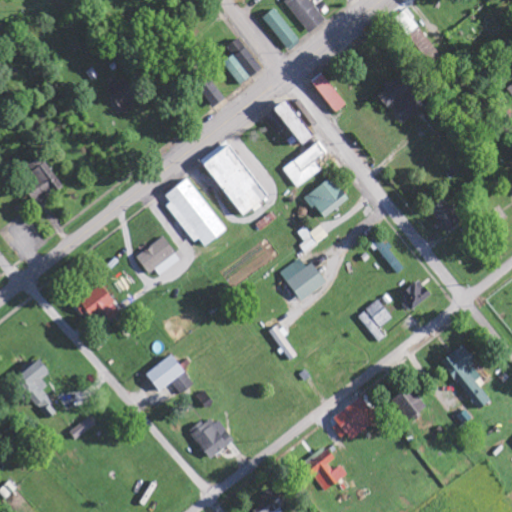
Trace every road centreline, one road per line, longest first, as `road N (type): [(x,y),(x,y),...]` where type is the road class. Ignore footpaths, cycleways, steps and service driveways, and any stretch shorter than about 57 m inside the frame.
road 1 (tertiary): [(0,299),(287,75)]
road 2 (residential): [(287,75),(511,354)]
road 3 (residential): [(195,511),(466,302)]
road 4 (residential): [(212,499),(22,282)]
road 5 (secondary): [(287,75),(382,0)]
